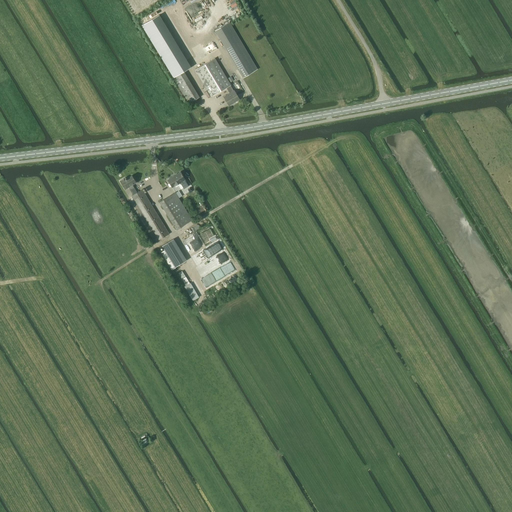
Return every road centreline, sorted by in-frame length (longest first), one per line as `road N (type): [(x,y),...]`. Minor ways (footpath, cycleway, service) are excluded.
road 1 (secondary): [(0,159),(383,104)]
road 2 (secondary): [(383,104),(511,80)]
